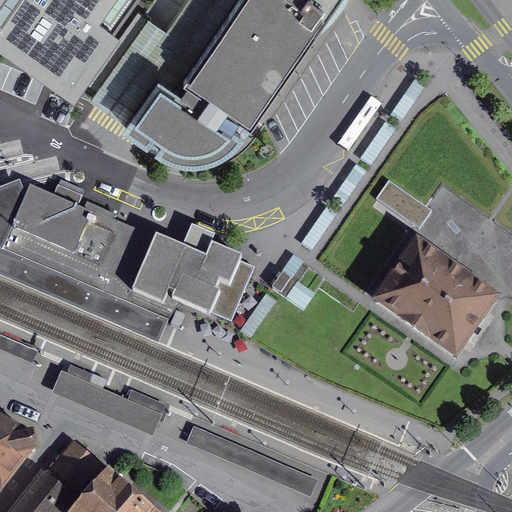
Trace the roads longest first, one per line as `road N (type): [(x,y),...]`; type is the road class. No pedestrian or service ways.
road 1 (residential): [(0,117),(170,193),(235,196),(302,159),(387,39),(427,0)]
road 2 (residential): [(100,424),(225,482),(263,511)]
road 3 (secondary): [(496,428),(388,511)]
